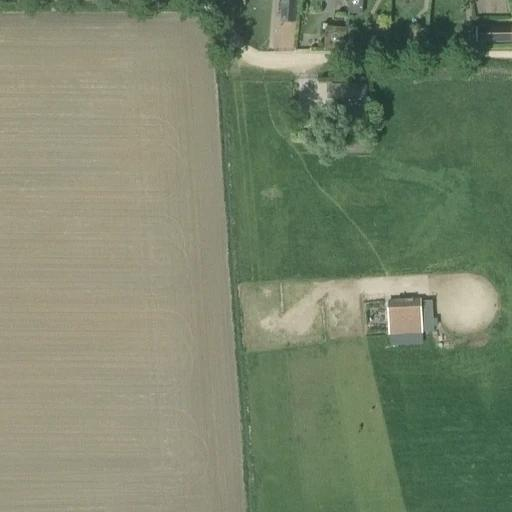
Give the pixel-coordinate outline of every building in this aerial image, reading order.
[(294,26),(296,0),(281,0),(280,24),(294,26)] [(346,31),(326,28),(324,51),(345,51),(346,31)] [(424,47),(425,29),(409,28),(407,45),(424,47)] [(511,43),(511,28),(476,29),(476,44),(511,43)] [(298,136),(325,136),(324,121),(298,121),(298,136)] [(387,334),(433,333),(432,301),(387,302),(387,334)] [(423,344),(423,335),(390,337),(390,345),(423,344)]
